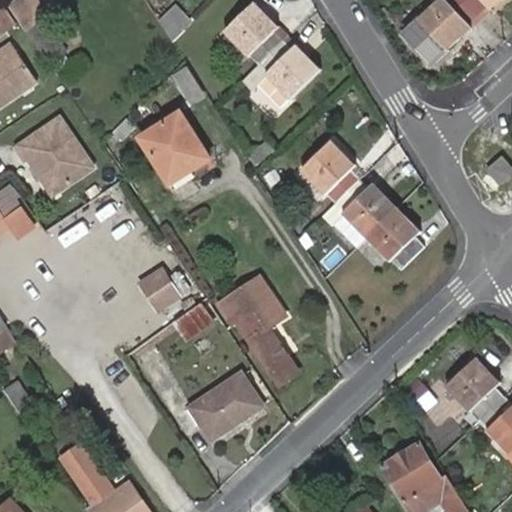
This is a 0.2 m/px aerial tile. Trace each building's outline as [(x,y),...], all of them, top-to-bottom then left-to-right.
[(37,0),(24,0),(13,8),(28,30),(52,65),(67,56),(57,40),(60,37),(49,21),(51,20),(37,0)] [(443,0),(438,0),(420,18),(422,20),(443,0)] [(466,0),(443,0),(422,20),(447,47),(462,34),(460,33),(471,23),(469,21),(478,12),(466,0)] [(466,0),(478,12),(488,3),(489,5),(494,0),(466,0)] [(493,9),(503,0),(494,0),(489,5),(493,9)] [(175,40),(195,22),(177,2),(157,21),(175,40)] [(266,20),(277,31),(282,27),(258,3),(256,5),(268,19),(266,20)] [(0,29),(3,34),(21,23),(9,4),(0,10),(0,29)] [(253,56),(261,65),(286,42),(276,32),(277,31),(266,20),(268,19),(256,5),(228,32),(253,56)] [(474,27),(471,23),(460,33),(462,34),(447,47),(449,49),(474,27)] [(251,59),(253,56),(228,32),(226,35),(251,59)] [(286,42),(261,65),(244,80),(261,98),(267,92),(283,108),(321,70),(308,58),(306,59),(296,49),(295,49),(286,42)] [(300,45),(296,49),(306,59),(308,58),(321,70),(323,67),(300,45)] [(9,46),(0,52),(0,58),(13,50),(9,46)] [(0,107),(35,84),(13,50),(0,58),(0,107)] [(189,66),(174,75),(190,102),(205,93),(189,66)] [(140,140),(170,186),(209,161),(179,115),(140,140)] [(66,123),(23,151),(53,198),(97,170),(66,123)] [(256,162),(276,151),(271,141),(251,151),(256,162)] [(344,160),(354,170),(359,166),(334,141),(332,143),(346,157),(344,160)] [(337,204),(362,181),(352,172),(354,170),(344,160),(346,157),(332,143),(304,171),(329,196),(337,204)] [(511,163),(505,155),(488,171),(500,185),(511,174),(511,163)] [(328,198),(329,196),(304,171),(302,172),(328,198)] [(371,236),(399,210),(385,197),(382,199),(372,188),(371,189),(362,181),(337,204),(326,213),(336,225),(345,216),(348,214),(371,236)] [(399,210),(402,207),(377,184),(372,188),(382,199),(385,197),(399,210)] [(11,187),(0,195),(0,201),(6,209),(11,205),(19,198),(11,187)] [(11,205),(6,209),(0,201),(0,225),(4,222),(9,230),(17,240),(30,230),(11,205)] [(423,231),(402,207),(399,210),(411,223),(408,226),(418,236),(423,231)] [(411,223),(399,210),(371,236),(393,260),(403,271),(426,247),(416,237),(418,236),(408,226),(411,223)] [(345,216),(368,239),(371,236),(348,214),(345,216)] [(0,236),(9,230),(4,222),(0,225),(0,236)] [(371,236),(368,239),(391,262),(393,260),(371,236)] [(165,265),(138,283),(159,313),(186,295),(165,265)] [(271,294),(261,279),(260,280),(269,294),(271,294)] [(236,322),(280,388),(300,375),(269,330),(287,318),(271,294),(269,294),(260,280),(220,307),(231,325),(236,322)] [(205,309),(177,328),(186,341),(213,322),(205,309)] [(0,333),(8,328),(0,318),(0,333)] [(8,328),(0,333),(0,352),(17,341),(8,328)] [(486,377),(497,389),(502,384),(479,359),(476,361),(489,375),(486,377)] [(474,410),(483,420),(504,400),(495,390),(497,389),(486,377),(489,375),(476,361),(451,384),(474,410)] [(241,375),(192,408),(213,439),(263,406),(241,375)] [(16,383),(5,391),(23,417),(34,409),(16,383)] [(471,413),(474,410),(451,384),(447,387),(471,413)] [(511,408),(504,400),(483,420),(492,429),(511,450),(511,408)] [(511,450),(492,429),(489,433),(511,456),(511,450)] [(383,466),(412,511),(422,511),(444,499),(451,511),(473,511),(449,475),(442,479),(421,443),(383,466)] [(87,508),(89,511),(145,511),(150,509),(132,483),(118,492),(119,494),(117,495),(83,445),(64,457),(95,504),(87,508)] [(507,501),(511,494),(511,459),(490,487),(507,501)] [(25,511),(13,498),(0,509),(0,511),(25,511)]
